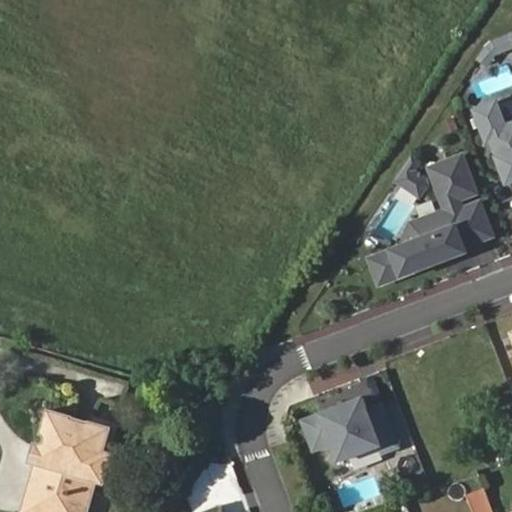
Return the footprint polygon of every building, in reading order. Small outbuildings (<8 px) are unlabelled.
[(498,54),(511,48),(511,38),(511,34),(493,41),(498,54)] [(511,182),(511,123),(506,126),(497,102),(474,110),(487,143),(491,141),(507,184),(511,182)] [(396,180),(405,186),(416,170),(421,162),(412,155),(396,180)] [(447,211),(412,224),(406,238),(408,246),(371,260),(380,284),(466,252),(464,247),(492,236),(480,204),(463,210),(459,200),(476,193),(462,157),(431,169),(447,211)] [(426,177),(416,170),(405,186),(420,196),(428,183),(426,177)] [(363,398),(302,421),(314,451),(332,444),(339,461),(380,446),(383,453),(399,447),(383,404),(368,410),(363,398)] [(27,457),(33,459),(47,464),(37,500),(45,511),(46,511),(70,511),(71,508),(84,511),(88,511),(98,479),(104,480),(113,450),(106,449),(114,422),(91,415),(90,419),(46,406),(37,438),(33,437),(27,457)] [(47,464),(33,459),(17,511),(84,511),(71,508),(70,511),(46,511),(45,511),(37,500),(47,464)] [(492,511),(484,488),(467,493),(474,511),(492,511)] [(404,511),(407,511),(403,499),(390,505),(392,511),(404,511)]
